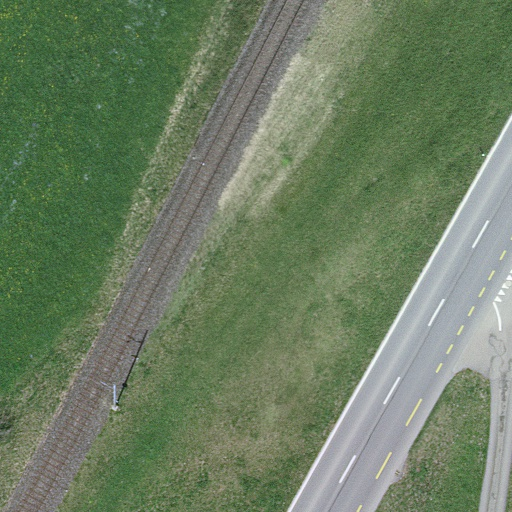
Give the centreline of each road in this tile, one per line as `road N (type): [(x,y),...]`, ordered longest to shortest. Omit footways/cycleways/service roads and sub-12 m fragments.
road 1 (primary): [(319,511),(511,167)]
road 2 (track): [(456,263),(496,307),(501,326),(505,384),(490,511)]
